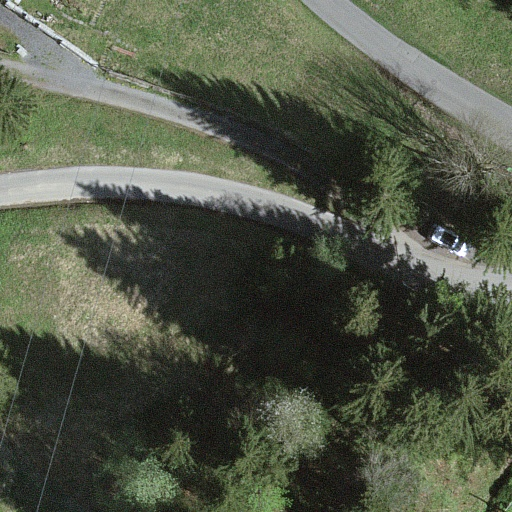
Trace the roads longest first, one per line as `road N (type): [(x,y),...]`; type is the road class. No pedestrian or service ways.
road 1 (unclassified): [(511,299),(477,295),(255,203),(181,188),(87,185),(0,195)]
road 2 (unclassified): [(323,0),(511,132)]
